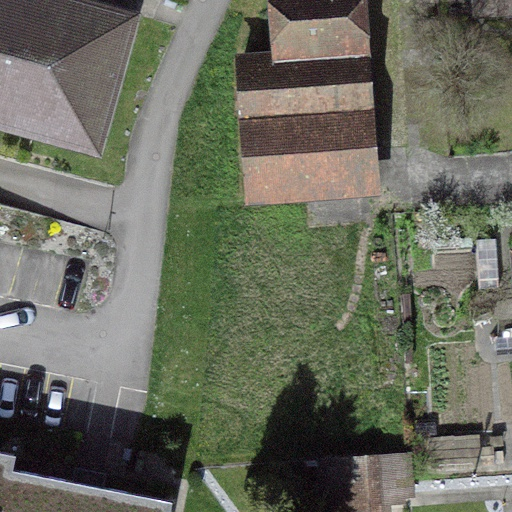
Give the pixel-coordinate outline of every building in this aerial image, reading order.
[(132,17),(69,0),(0,0),(0,109),(98,137),(132,17)] [(249,198),(368,189),(354,0),(273,0),(277,63),(239,66),(249,198)] [(511,0),(479,0),(480,8),(490,8),(497,17),(507,20),(511,17),(511,0)] [(5,472),(8,458),(0,456),(0,511),(164,511),(166,505),(86,489),(5,472)] [(323,502),(408,495),(405,457),(320,463),(323,502)]
